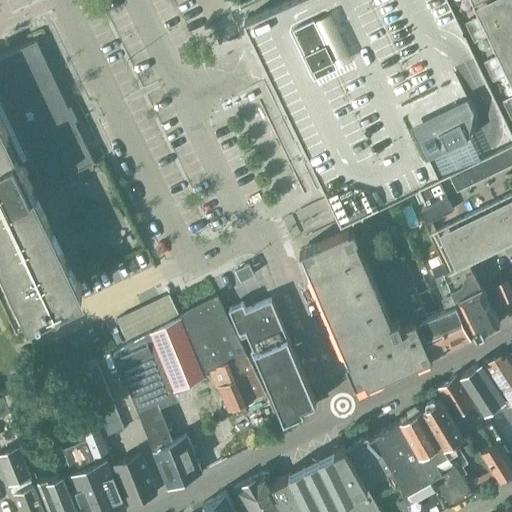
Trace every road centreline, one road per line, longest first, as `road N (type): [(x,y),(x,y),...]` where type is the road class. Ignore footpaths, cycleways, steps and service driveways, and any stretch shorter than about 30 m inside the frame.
road 1 (residential): [(249,235),(136,0)]
road 2 (residential): [(146,511),(348,412)]
road 3 (residential): [(249,235),(271,240),(348,412)]
road 4 (residential): [(348,412),(511,331)]
